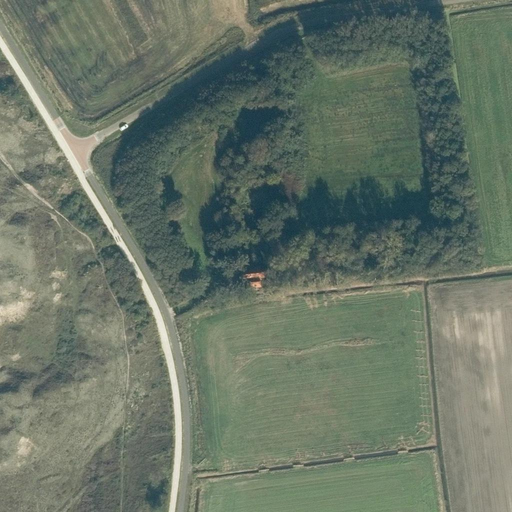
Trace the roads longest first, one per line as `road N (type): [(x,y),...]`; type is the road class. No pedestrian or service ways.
road 1 (unclassified): [(76,153),(292,29),(461,0)]
road 2 (unclassified): [(178,511),(185,418),(171,342),(150,286),(76,153)]
road 3 (unclassified): [(76,153),(0,25)]
